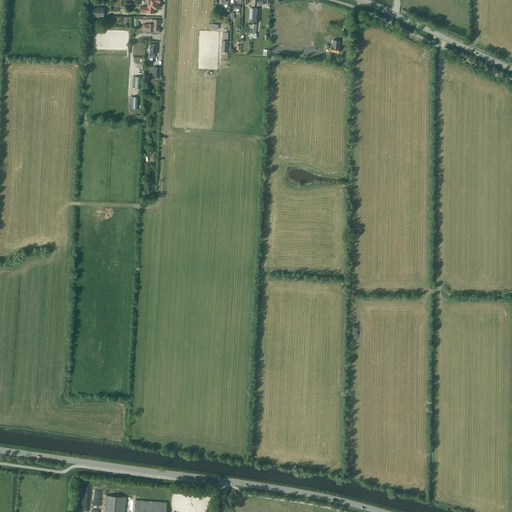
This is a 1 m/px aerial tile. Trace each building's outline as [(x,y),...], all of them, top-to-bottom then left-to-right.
[(154,6),(158,6),(158,3),(160,3),(159,0),(146,0),(147,4),(148,4),(147,7),(141,6),(140,12),(154,13),(154,6)] [(237,0),(237,3),(234,3),(233,9),(236,9),(236,8),(240,9),(241,4),(241,0),(237,0)] [(104,16),(104,7),(91,7),(91,16),(104,16)] [(153,32),(160,33),(160,28),(159,28),(159,20),(154,19),(153,24),(149,24),(149,25),(144,24),(143,29),(148,30),(148,31),(153,32)] [(332,45),(330,51),(338,53),(339,47),(340,41),(333,40),(332,45)] [(149,54),(149,56),(149,57),(150,58),(152,58),(153,57),(155,57),(155,54),(158,54),(158,49),(157,49),(157,44),(149,44),(148,48),(150,48),(150,53),(149,54)] [(153,76),(160,77),(161,67),(153,67),(153,76)] [(106,495),(104,511),(124,511),(126,497),(106,495)] [(166,511),(167,502),(135,500),(134,511),(166,511)]
